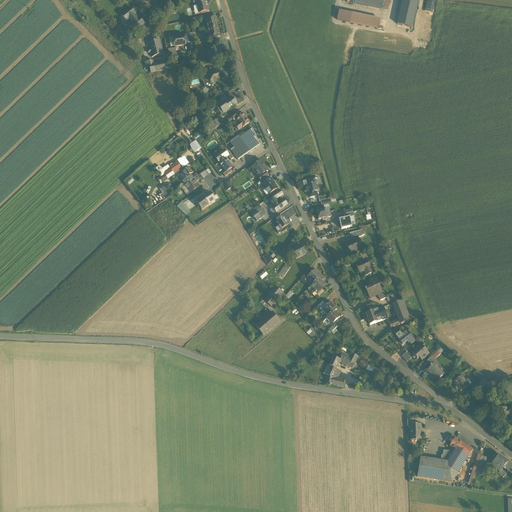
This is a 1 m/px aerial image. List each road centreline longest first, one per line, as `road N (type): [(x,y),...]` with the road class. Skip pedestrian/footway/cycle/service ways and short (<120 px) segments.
road 1 (secondary): [(0,336),(158,344),(285,384),(446,407)]
road 2 (residential): [(446,407),(358,332),(272,147)]
road 3 (residential): [(272,147),(220,0)]
